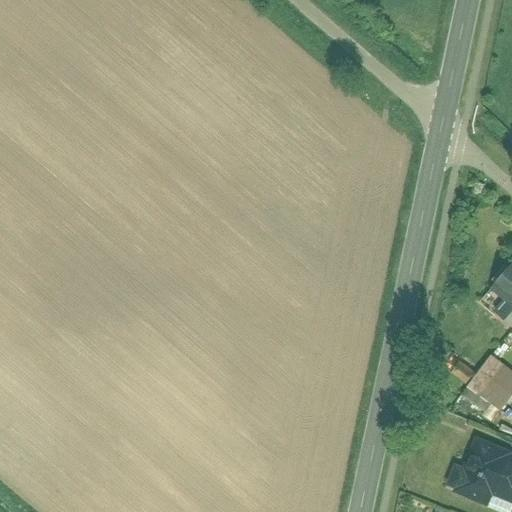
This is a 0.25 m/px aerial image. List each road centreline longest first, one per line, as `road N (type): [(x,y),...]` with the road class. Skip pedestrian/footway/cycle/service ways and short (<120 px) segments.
road 1 (tertiary): [(447,121),(365,511)]
road 2 (unclassified): [(303,0),(447,121)]
road 3 (tertiary): [(472,0),(447,121)]
